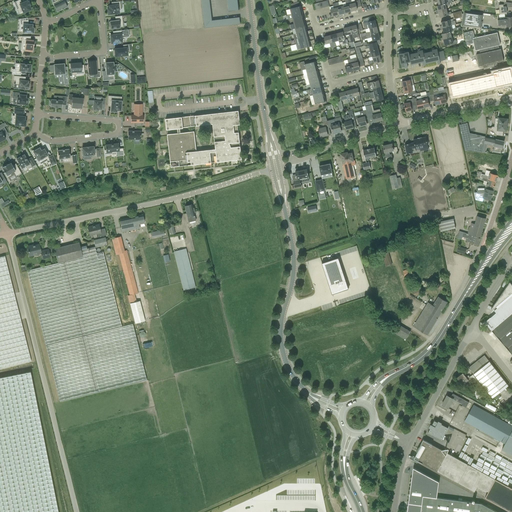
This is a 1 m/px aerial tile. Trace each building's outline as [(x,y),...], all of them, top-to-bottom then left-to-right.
[(29,1),(27,2),(27,1),(21,3),(19,0),(13,3),(16,9),(20,8),(20,9),(22,9),(23,13),(31,10),(30,9),(32,8),(30,5),(29,1)] [(51,0),(53,5),(54,5),(57,12),(67,7),(63,0),(51,0)] [(342,4),(345,13),(351,11),(347,0),(344,0),(346,5),(343,6),(343,4),(342,4)] [(347,0),(351,11),(357,10),(355,3),(355,1),(351,2),(351,0),(347,0)] [(109,8),(107,9),(108,14),(119,13),(119,10),(118,5),(121,5),(121,1),(118,2),(111,2),(112,5),(109,6),(109,8)] [(292,8),(290,9),(291,14),(302,11),(301,6),(302,6),(300,6),(299,2),(291,4),(292,8)] [(338,2),(335,3),(339,15),(345,13),(342,4),(339,5),(338,2)] [(503,4),(499,5),(500,14),(507,13),(506,7),(507,6),(508,7),(511,7),(511,6),(511,3),(506,2),(503,2),(503,4)] [(339,15),(335,3),(333,4),(333,6),(329,7),(330,10),(332,16),(339,15)] [(436,12),(446,9),(446,6),(449,5),(449,3),(439,6),(439,5),(437,6),(438,10),(435,10),(436,12)] [(291,14),(287,15),(289,20),(292,19),(304,16),(303,16),(302,11),(291,14)] [(463,13),(463,17),(461,27),(481,29),(484,13),(464,11),(463,13)] [(110,21),(110,24),(109,24),(109,27),(110,27),(111,29),(120,28),(119,27),(123,27),(122,16),(115,17),(115,21),(110,21)] [(304,16),(292,19),(294,24),(305,21),(303,16),(304,16)] [(511,26),(511,16),(506,17),(506,18),(498,18),(499,26),(506,25),(506,27),(511,26)] [(212,17),(203,18),(204,22),(204,28),(215,27),(214,20),(212,20),(212,17)] [(239,17),(230,18),(231,25),(237,25),(240,24),(239,17)] [(28,18),(20,19),(20,22),(20,23),(23,23),(23,32),(24,32),(24,33),(27,33),(27,32),(33,33),(33,32),(34,32),(34,29),(34,28),(32,28),(32,24),(31,24),(28,24),(28,23),(28,18)] [(442,26),(440,27),(440,28),(451,26),(456,24),(455,21),(453,21),(453,19),(441,22),(442,26)] [(365,30),(370,29),(376,27),(375,20),(368,22),(363,23),(365,30)] [(294,24),(290,25),(291,30),(293,29),(295,29),(306,26),(307,26),(307,25),(306,26),(305,21),(294,24)] [(356,25),(350,27),(353,38),(356,38),(356,37),(359,37),(358,32),(356,25)] [(293,29),(293,30),(293,33),(294,34),(307,31),(306,26),(295,29),(293,29)] [(350,27),(344,28),(345,35),(349,34),(350,39),(351,42),(354,42),(353,38),(350,27)] [(361,37),(378,33),(376,27),(370,29),(371,32),(366,33),(363,33),(363,36),(361,37)] [(113,35),(110,35),(111,43),(122,42),(121,38),(125,37),(125,34),(129,34),(128,30),(114,31),(115,35),(113,35)] [(294,34),(293,34),(294,39),(298,38),(298,39),(309,36),(309,35),(307,31),(294,34)] [(443,38),(441,38),(441,40),(452,37),(451,34),(454,33),(454,31),(444,33),(442,34),(443,38)] [(473,31),(464,33),(467,45),(473,43),(472,42),(473,42),(474,44),(475,51),(475,50),(479,50),(498,45),(500,45),(497,32),(497,33),(475,38),(473,38),(472,38),(473,40),(472,41),(471,37),(474,37),(473,31)] [(343,32),(337,34),(339,43),(342,42),(343,45),(346,44),(346,43),(345,40),(343,32)] [(337,34),(330,35),(333,47),(340,45),(339,43),(337,34)] [(330,35),(324,37),(326,44),(329,43),(331,48),(333,47),(330,35)] [(28,40),(29,36),(22,36),(21,50),(25,50),(25,51),(32,51),(33,44),(33,41),(28,40)] [(298,38),(294,39),(296,44),(309,41),(310,41),(309,36),(298,39),(298,38)] [(309,41),(296,44),(297,49),(300,49),(312,45),(311,45),(310,41),(309,41)] [(370,48),(365,49),(366,52),(378,49),(377,45),(376,42),(374,43),(369,44),(370,46),(370,48)] [(114,49),(114,51),(113,51),(114,55),(115,55),(115,57),(122,56),(123,57),(126,57),(126,55),(127,55),(127,51),(131,51),(131,44),(123,45),(123,48),(114,49)] [(480,54),(476,55),(478,61),(479,66),(481,66),(482,67),(483,67),(484,69),(484,70),(495,67),(494,65),(496,65),(496,63),(500,62),(503,61),(504,61),(501,49),(499,49),(498,45),(479,50),(480,54)] [(378,49),(366,52),(367,55),(369,54),(370,57),(372,57),(373,57),(379,55),(378,49)] [(445,60),(443,51),(440,52),(438,52),(437,50),(437,49),(432,50),(432,49),(432,50),(432,52),(428,53),(430,62),(435,61),(435,60),(437,60),(438,64),(440,63),(440,61),(445,60)] [(416,64),(420,63),(420,62),(420,61),(422,61),(423,65),(426,65),(425,63),(430,62),(428,53),(423,54),(423,50),(418,51),(417,51),(418,53),(413,54),(416,64)] [(408,51),(407,52),(398,54),(401,64),(402,68),(405,67),(408,67),(407,62),(410,61),(411,65),(416,64),(413,54),(409,55),(408,51)] [(369,61),(368,61),(369,64),(371,64),(374,63),(381,61),(379,55),(373,57),(372,57),(370,57),(369,58),(369,61)] [(357,57),(351,59),(354,71),(360,69),(358,62),(357,57)] [(347,72),(354,71),(351,59),(348,60),(349,65),(345,66),(347,72)] [(97,78),(100,77),(100,71),(97,71),(96,61),(88,61),(89,75),(97,74),(97,78)] [(304,61),(300,62),(300,63),(302,70),(303,70),(306,69),(306,70),(317,67),(316,62),(316,61),(305,64),(304,61)] [(15,69),(12,69),(11,74),(21,75),(21,71),(24,71),(24,72),(27,72),(30,72),(31,65),(27,64),(27,63),(24,62),(24,64),(20,63),(19,68),(15,68),(15,69)] [(76,75),(85,74),(84,65),(81,65),(81,62),(75,63),(70,64),(71,72),(76,72),(76,75)] [(106,71),(102,71),(103,80),(110,80),(114,79),(114,74),(114,71),(117,71),(116,65),(113,65),(113,62),(111,62),(107,62),(107,63),(105,63),(106,71)] [(60,64),(57,64),(58,64),(54,65),(55,74),(62,74),(63,84),(64,84),(64,85),(69,84),(67,67),(64,67),(64,64),(60,64)] [(306,69),(303,70),(304,75),(307,75),(319,71),(318,71),(317,67),(306,70),(306,69)] [(494,74),(451,84),(453,96),(497,86),(497,87),(511,83),(511,75),(510,68),(493,72),(494,74)] [(307,75),(304,75),(305,80),(308,79),(319,77),(318,72),(319,71),(307,75)] [(16,80),(15,84),(19,84),(18,88),(26,89),(25,89),(26,89),(28,89),(28,88),(29,88),(29,85),(29,84),(28,84),(28,81),(23,81),(23,77),(14,76),(13,80),(16,80)] [(412,76),(406,77),(407,80),(402,81),(403,83),(402,83),(403,87),(411,85),(410,80),(413,79),(412,76)] [(372,82),(367,84),(368,87),(368,90),(373,89),(380,87),(378,80),(371,82),(372,82)] [(410,95),(411,95),(416,94),(415,90),(413,91),(411,85),(403,87),(404,92),(404,91),(405,93),(409,92),(410,95)] [(311,89),(307,90),(308,95),(309,95),(312,94),(324,91),(323,91),(322,86),(311,89)] [(381,93),(380,87),(373,89),(374,92),(369,93),(369,92),(364,93),(364,91),(360,92),(362,98),(365,97),(370,96),(381,93)] [(361,100),(358,88),(351,90),(353,97),(357,96),(358,101),(361,100)] [(449,97),(448,91),(447,88),(443,89),(444,90),(438,91),(441,104),(446,103),(446,102),(447,102),(446,98),(449,97)] [(429,93),(430,95),(432,101),(435,100),(436,105),(437,104),(437,105),(441,104),(438,91),(433,92),(432,89),(429,90),(429,93)] [(351,90),(345,91),(348,103),(351,102),(350,97),(353,97),(351,90)] [(324,91),(312,94),(314,99),(325,96),(323,91),(324,91)] [(346,104),(348,103),(345,91),(339,93),(341,100),(344,99),(346,104)] [(28,101),(28,98),(26,98),(26,95),(20,95),(20,93),(13,92),(12,98),(17,99),(17,104),(21,105),(21,104),(27,105),(27,104),(28,104),(28,101)] [(381,93),(370,96),(371,99),(376,98),(376,101),(383,99),(381,93)] [(428,102),(432,101),(430,95),(429,93),(426,93),(427,94),(421,96),(422,99),(424,108),(428,107),(428,106),(429,106),(428,102)] [(75,108),(82,108),(83,98),(72,97),(72,95),(69,95),(68,104),(71,104),(71,107),(72,107),(72,108),(75,109),(75,108)] [(66,105),(67,97),(62,96),(62,99),(54,98),(54,100),(51,99),(50,101),(49,101),(49,105),(50,105),(50,106),(54,107),(57,108),(58,107),(62,107),(62,105),(66,105)] [(121,111),(121,101),(117,101),(117,97),(108,96),(107,106),(111,106),(110,111),(116,112),(117,110),(121,111)] [(314,99),(311,100),(312,105),(322,102),(325,101),(327,101),(326,101),(325,96),(314,99)] [(420,109),(424,108),(422,99),(419,100),(418,99),(417,98),(414,99),(414,97),(412,98),(414,105),(417,104),(418,109),(419,108),(420,109)] [(88,100),(88,104),(93,105),(92,105),(92,109),(93,109),(93,110),(98,110),(98,109),(101,109),(102,104),(104,104),(105,98),(102,98),(102,101),(94,101),(88,100)] [(412,98),(412,99),(410,100),(409,99),(407,99),(406,101),(407,103),(404,103),(406,111),(407,111),(407,112),(410,111),(410,110),(412,110),(411,106),(414,105),(412,98)] [(131,121),(131,123),(134,123),(134,126),(142,126),(142,122),(143,122),(143,115),(142,115),(142,107),(134,107),(134,115),(131,115),(131,121)] [(171,117),(194,115),(193,108),(170,111),(171,117)] [(24,110),(15,109),(14,113),(15,113),(15,116),(16,116),(15,125),(20,126),(24,127),(24,126),(25,126),(26,121),(24,120),(25,117),(22,117),(23,114),(24,110)] [(383,120),(381,113),(380,109),(372,111),(374,122),(383,120)] [(345,122),(344,122),(346,130),(354,128),(353,128),(357,127),(355,120),(353,114),(352,110),(348,111),(349,115),(347,116),(348,121),(345,122)] [(366,110),(363,111),(360,112),(360,114),(355,116),(356,119),(357,119),(359,126),(367,124),(365,117),(368,116),(366,110)] [(238,111),(236,111),(166,120),(167,131),(183,129),(183,128),(213,124),(216,149),(197,152),(194,132),(167,135),(170,162),(171,167),(242,159),(238,125),(240,125),(238,111)] [(323,128),(318,129),(320,137),(328,135),(326,128),(329,127),(327,121),(326,116),(323,117),(325,122),(322,123),(323,128)] [(335,123),(331,125),(331,127),(333,133),(341,131),(341,130),(339,124),(342,124),(341,117),(340,117),(335,119),(334,119),(335,123)] [(506,131),(507,124),(507,120),(507,119),(505,119),(505,118),(501,117),(501,118),(499,118),(498,124),(497,123),(496,127),(492,126),(491,128),(497,135),(503,136),(503,131),(505,131),(506,131)] [(459,125),(465,151),(473,152),(482,153),(483,147),(484,144),(485,137),(472,134),(470,134),(467,123),(459,125)] [(128,139),(140,139),(140,131),(128,131),(128,139)] [(410,143),(405,144),(407,154),(413,153),(412,149),(416,148),(416,149),(419,148),(419,149),(420,152),(429,150),(428,146),(428,145),(429,145),(428,141),(427,141),(426,137),(421,138),(421,137),(421,138),(418,139),(418,138),(418,139),(413,140),(414,143),(411,144),(410,143)] [(484,144),(483,147),(486,148),(487,147),(487,145),(494,146),(493,150),(498,151),(499,148),(502,148),(504,141),(496,139),(485,137),(484,144)] [(106,150),(104,150),(105,155),(111,154),(111,152),(115,152),(116,156),(124,155),(123,149),(119,149),(119,147),(118,143),(113,144),(110,144),(105,145),(106,150)] [(392,144),(383,146),(385,155),(385,156),(386,160),(392,159),(392,154),(390,154),(389,151),(393,151),(394,153),(398,152),(397,147),(393,148),(392,144)] [(89,147),(89,146),(86,147),(82,148),(82,151),(82,155),(83,155),(83,156),(94,154),(94,156),(97,156),(97,157),(101,156),(100,149),(96,149),(94,150),(93,146),(89,147)] [(45,157),(47,160),(49,159),(52,165),(56,163),(53,155),(48,157),(47,155),(48,155),(44,149),(41,151),(39,148),(36,150),(36,149),(32,151),(34,156),(35,155),(38,161),(45,157)] [(374,148),(370,149),(363,151),(365,159),(376,156),(374,148)] [(69,149),(57,151),(59,159),(63,158),(66,158),(71,161),(72,161),(72,164),(77,163),(76,154),(72,155),(72,156),(70,156),(69,149)] [(353,161),(351,153),(347,154),(347,153),(341,154),(346,179),(355,177),(353,166),(356,165),(355,161),(353,161)] [(31,166),(32,167),(35,165),(31,158),(28,160),(27,161),(24,154),(16,159),(22,168),(26,166),(28,168),(31,166)] [(3,168),(2,168),(7,176),(10,181),(17,177),(16,176),(21,173),(16,164),(12,165),(11,163),(8,165),(7,164),(2,167),(3,168)] [(330,164),(319,166),(321,175),(332,173),(330,164)] [(309,177),(307,169),(295,171),(297,180),(293,181),(295,188),(301,186),(300,179),(309,177)] [(478,171),(477,176),(480,177),(496,182),(498,176),(498,175),(490,173),(489,176),(482,174),(482,172),(478,171)] [(396,174),(389,176),(392,189),(402,187),(400,177),(397,178),(396,174)] [(480,177),(480,180),(485,181),(485,180),(488,181),(486,185),(494,187),(494,188),(496,182),(480,177)] [(323,180),(315,181),(317,192),(318,192),(318,196),(325,194),(324,191),(325,191),(323,180)] [(59,187),(57,187),(58,190),(66,187),(63,181),(57,184),(59,187)] [(486,187),(477,187),(477,191),(477,194),(480,194),(484,194),(483,197),(483,198),(491,200),(492,196),(493,191),(493,190),(494,187),(486,185),(486,187)] [(192,204),(192,205),(191,205),(190,205),(185,206),(189,222),(196,220),(194,213),(195,212),(194,208),(193,208),(192,204)] [(142,215),(119,220),(122,232),(139,229),(138,225),(144,223),(142,215)] [(468,233),(468,234),(472,235),(480,237),(486,219),(477,216),(475,224),(474,228),(470,227),(468,233)] [(455,228),(453,219),(439,222),(441,231),(455,228)] [(106,235),(105,228),(100,230),(99,225),(95,226),(95,225),(94,225),(94,226),(93,227),(92,226),(87,227),(89,236),(96,234),(96,237),(106,235)] [(466,238),(466,241),(478,244),(480,237),(472,235),(468,234),(466,238)] [(95,247),(107,245),(105,238),(94,241),(95,247)] [(95,247),(87,249),(86,246),(80,247),(78,242),(54,248),(58,263),(27,271),(60,402),(146,380),(132,324),(122,327),(103,252),(96,253),(95,247)] [(27,247),(29,256),(41,253),(42,259),(50,257),(48,249),(41,251),(39,244),(32,246),(32,245),(27,247)] [(125,246),(117,248),(130,295),(137,293),(125,246)] [(184,290),(195,287),(186,249),(174,251),(184,290)] [(392,264),(388,252),(382,254),(386,266),(392,264)] [(5,256),(0,257),(0,368),(31,361),(5,256)] [(349,289),(338,258),(322,263),(332,294),(349,289)] [(511,282),(511,284),(510,282),(494,304),(492,307),(491,309),(492,310),(493,309),(494,310),(496,313),(492,316),(485,323),(488,327),(485,330),(488,334),(491,331),(511,354),(511,359),(510,361),(511,363),(511,282)] [(427,335),(447,302),(439,297),(433,306),(428,302),(413,327),(427,335)] [(406,339),(409,330),(399,325),(395,334),(406,339)] [(508,385),(504,380),(484,355),(469,368),(493,398),(508,385)] [(0,511),(57,511),(30,372),(0,377),(0,511)] [(466,377),(463,373),(457,378),(462,384),(467,380),(470,384),(476,379),(473,375),(470,377),(468,375),(466,377)] [(468,409),(471,404),(452,393),(450,397),(447,396),(442,405),(448,408),(453,399),(463,404),(462,405),(468,409)] [(511,426),(473,405),(465,421),(505,443),(502,450),(511,455),(511,426)] [(448,428),(441,424),(441,423),(438,422),(434,420),(431,425),(429,427),(430,428),(428,433),(442,440),(448,428)] [(418,460),(474,492),(477,487),(485,491),(488,491),(485,497),(511,511),(511,488),(494,478),(422,439),(419,446),(418,446),(416,451),(417,451),(414,457),(410,455),(409,457),(417,462),(418,460)] [(511,471),(509,470),(511,466),(500,461),(498,464),(504,467),(503,469),(509,472),(506,479),(510,481),(511,477),(511,471)] [(496,511),(481,503),(436,498),(438,481),(413,467),(408,503),(409,503),(408,506),(407,509),(408,509),(407,511),(496,511)]
